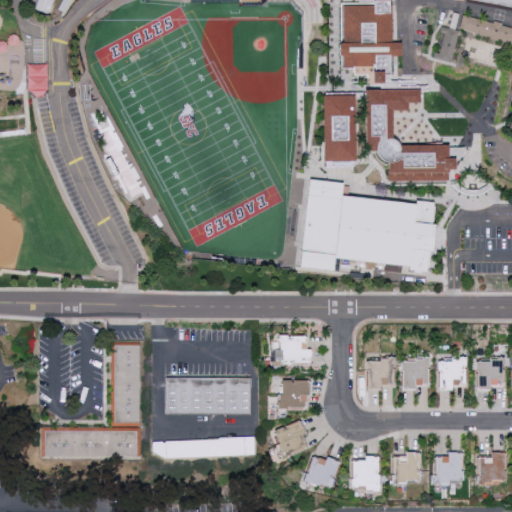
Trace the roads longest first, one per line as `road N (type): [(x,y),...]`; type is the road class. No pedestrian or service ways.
road 1 (residential): [(0,302),(342,308)]
road 2 (residential): [(342,308),(342,398),(355,419),(511,421)]
road 3 (residential): [(342,308),(511,310)]
